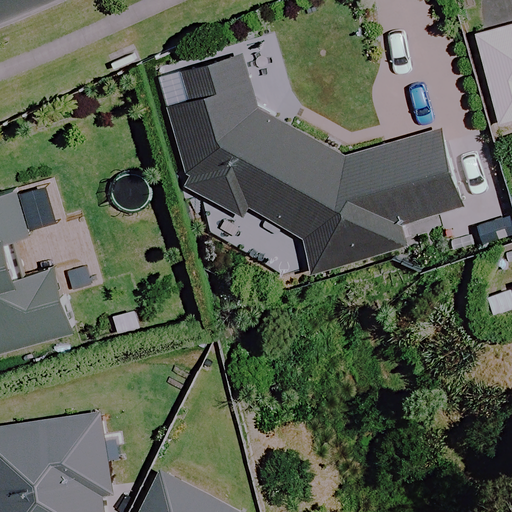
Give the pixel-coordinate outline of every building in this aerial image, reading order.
[(511,23),(473,34),(496,123),(511,119),(511,23)] [(186,193),(234,226),(245,211),(291,243),(281,258),(301,272),(304,274),(412,246),(407,228),(462,214),(439,126),(340,152),(264,112),(236,42),(149,77),(186,193)] [(26,235),(14,191),(0,194),(0,353),(69,334),(52,275),(15,286),(3,241),(26,235)] [(109,511),(107,493),(97,412),(0,423),(0,511),(109,511)] [(241,511),(159,470),(137,511),(241,511)]
